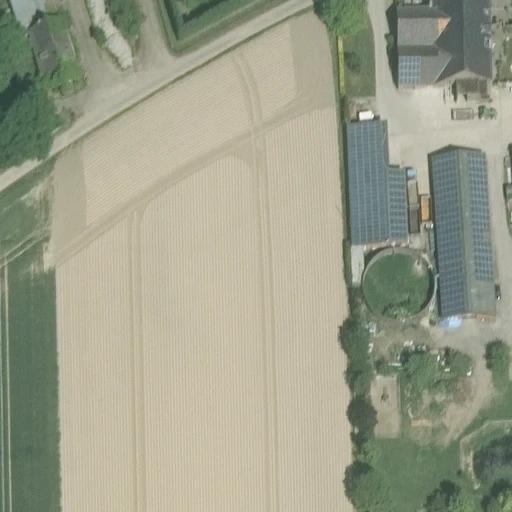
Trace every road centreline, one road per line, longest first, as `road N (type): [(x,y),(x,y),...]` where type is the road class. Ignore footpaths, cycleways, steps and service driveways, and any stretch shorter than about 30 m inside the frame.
road 1 (track): [(304,0),(166,73),(0,184)]
road 2 (unknown): [(508,0),(503,128)]
